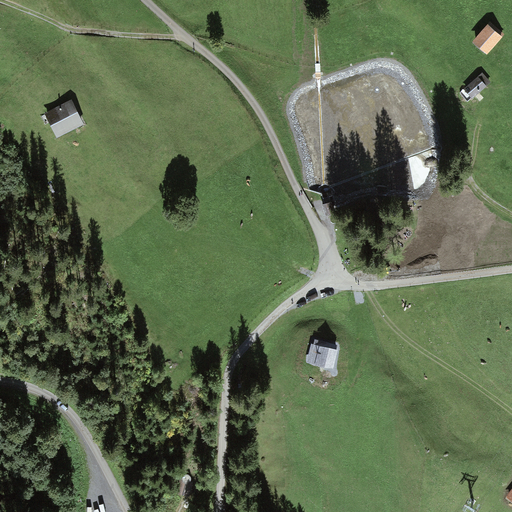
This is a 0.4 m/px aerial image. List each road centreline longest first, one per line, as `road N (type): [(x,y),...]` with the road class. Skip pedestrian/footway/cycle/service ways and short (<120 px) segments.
road 1 (residential): [(217,511),(228,368),(273,315),(333,273),(319,228)]
road 2 (track): [(511,412),(404,337),(366,285)]
road 3 (residential): [(0,383),(38,393),(68,414),(126,511)]
road 4 (track): [(333,273),(366,285),(511,269)]
